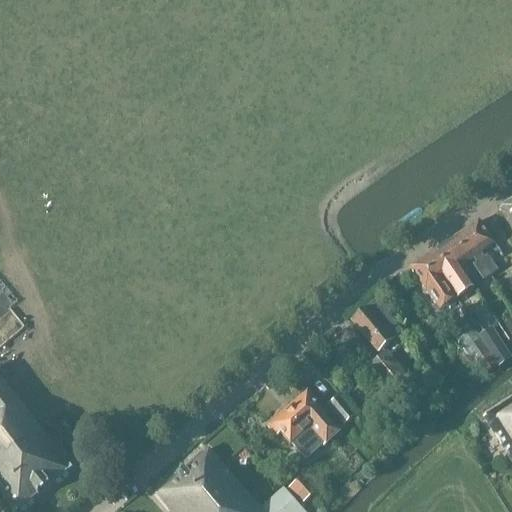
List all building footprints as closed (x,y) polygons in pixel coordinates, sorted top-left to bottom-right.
[(511,201),(499,210),(511,231),(511,201)] [(479,222),(461,234),(490,277),(496,285),(503,280),(487,257),(483,259),(480,254),(484,252),(494,245),(479,222)] [(490,277),(461,234),(444,245),(459,268),(473,259),(476,264),(472,266),(483,282),(490,277)] [(459,268),(444,245),(427,257),(456,300),(463,295),(462,293),(472,287),(459,268)] [(456,300),(427,257),(410,269),(439,312),(456,300)] [(378,354),(402,333),(375,301),(351,321),(378,354)] [(395,402),(413,387),(386,353),(368,369),(395,402)] [(0,494),(13,511),(18,511),(70,471),(0,382),(0,494)] [(316,402),(307,392),(268,427),(277,437),(280,434),(290,445),(291,444),(303,460),(308,459),(322,447),(323,448),(339,434),(313,405),(316,402)] [(343,426),(354,417),(339,398),(328,407),(343,426)] [(511,463),(511,408),(508,403),(484,419),(511,463)] [(302,511),(284,490),(260,511),(207,451),(156,496),(170,511),(302,511)]
